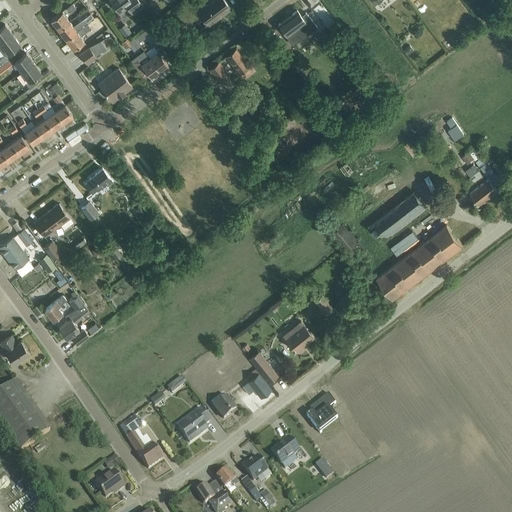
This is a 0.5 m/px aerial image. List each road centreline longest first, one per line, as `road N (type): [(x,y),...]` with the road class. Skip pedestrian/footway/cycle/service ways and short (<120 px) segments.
road 1 (residential): [(152,493),(511,221)]
road 2 (residential): [(152,493),(0,280)]
road 3 (residential): [(104,127),(276,0)]
road 4 (residential): [(104,127),(24,14)]
road 5 (residential): [(0,200),(104,127)]
